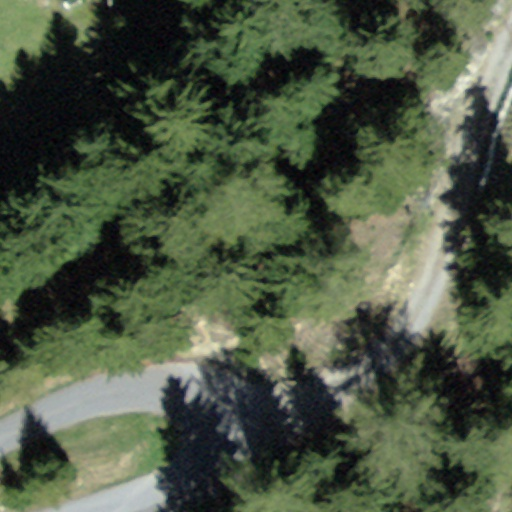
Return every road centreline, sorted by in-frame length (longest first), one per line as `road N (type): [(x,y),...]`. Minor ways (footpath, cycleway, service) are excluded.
road 1 (track): [(218,415),(336,377),(413,324),(438,277),(477,121),(511,46)]
road 2 (unclassified): [(101,511),(202,476),(217,462),(218,415),(200,400),(172,390),(105,392),(0,437)]
